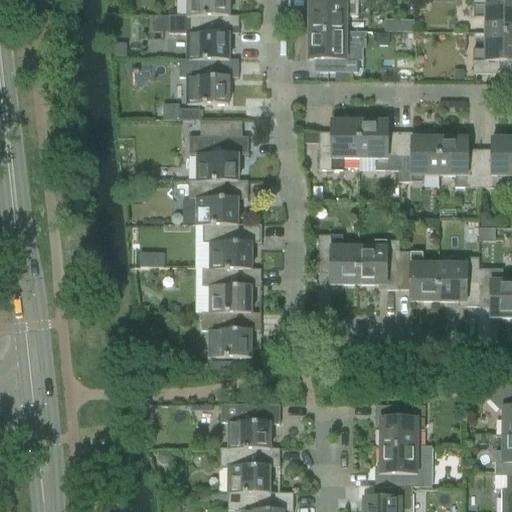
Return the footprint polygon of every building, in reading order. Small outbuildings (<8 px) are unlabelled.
[(186,0),(187,19),(228,20),(228,0),(186,0)] [(358,19),(357,0),(319,0),(319,7),(308,7),(308,35),(346,35),(346,19),(358,19)] [(511,36),(511,8),(510,8),(510,0),(471,0),(472,20),(485,20),(485,36),(511,36)] [(167,19),(167,38),(186,38),(186,63),(228,63),(228,31),(238,32),(238,20),(228,20),(187,19),(167,19)] [(115,40),(130,40),(130,22),(114,22),(115,40)] [(357,76),(357,57),(357,52),(345,52),(346,35),(308,35),(308,63),(319,63),(319,76),(334,76),(350,76),(357,76)] [(511,64),(511,36),(485,36),(485,52),(472,52),(472,77),(510,77),(510,64),(511,64)] [(112,47),(112,58),(125,59),(125,47),(112,47)] [(228,63),(186,63),(179,63),(179,82),(186,82),(186,108),(227,108),(227,75),(237,75),(238,63),(228,63)] [(464,83),(464,73),(452,73),(452,83),(464,83)] [(334,76),(334,84),(350,84),(350,76),(334,76)] [(161,123),(177,123),(177,112),(177,105),(161,104),(161,123)] [(190,112),(190,123),(193,123),(198,123),(198,112),(190,112)] [(188,140),(188,158),(196,158),(196,184),(237,184),(237,158),(237,153),(247,153),(247,140),(242,140),(241,140),(241,125),(199,124),(199,140),(190,140),(188,140)] [(358,162),(359,125),(330,124),(330,136),(318,135),(318,174),(344,174),(344,162),(358,162)] [(359,125),(358,162),(374,162),(374,174),(398,174),(398,136),(387,136),(387,125),(359,125)] [(438,180),(438,141),(411,141),(412,136),(398,136),(398,174),(398,176),(398,185),(411,185),(411,179),(438,180)] [(478,191),(478,153),(466,153),(466,142),(438,141),(438,180),(455,180),(455,191),(478,191)] [(511,178),(511,141),(490,142),(490,153),(478,153),(478,191),(502,191),(502,179),(511,178)] [(247,197),(247,184),(237,184),(196,184),(187,184),(187,203),(196,203),(196,228),(201,228),(236,228),(237,196),(247,197)] [(400,212),(400,221),(411,221),(411,212),(400,212)] [(479,217),(479,229),(491,229),(491,217),(479,217)] [(260,228),(236,228),(201,228),(201,247),(209,247),(209,272),(250,272),(250,241),(260,241),(260,228)] [(357,288),(357,251),(342,251),(342,239),(317,239),(317,276),(329,276),(329,288),(357,288)] [(357,251),(357,288),(384,288),(384,293),(397,293),(397,256),(398,244),(384,244),(374,244),(373,251),(357,251)] [(139,256),(139,270),(147,271),(148,256),(139,256)] [(437,305),(437,268),(421,268),(421,256),(397,256),(397,293),(409,293),(409,305),(437,305)] [(477,310),(477,272),(477,261),(464,261),(464,268),(437,268),(437,305),(464,305),(464,310),(477,310)] [(260,285),(260,272),(250,272),(209,272),(201,272),(201,291),(209,291),(208,315),(250,316),(250,285),(260,285)] [(511,321),(511,284),(501,284),(501,272),(477,272),(477,310),(489,310),(489,322),(511,321)] [(250,316),(208,315),(201,315),(200,335),(208,335),(208,361),(250,361),(250,329),(260,329),(260,316),(250,316)] [(477,387),(467,387),(468,397),(474,397),(477,394),(477,387)] [(502,438),(511,438),(511,388),(484,388),(484,398),(490,398),(489,402),(499,411),(502,411),(502,438)] [(279,428),(279,408),(220,407),(220,425),(228,426),(227,452),(268,452),(269,428),(278,428),(279,428)] [(424,434),(424,422),(424,410),(375,409),(374,422),(379,422),(379,449),(416,450),(416,434),(424,434)] [(511,438),(502,438),(501,438),(501,454),(494,454),(494,478),(505,478),(511,478),(511,438)] [(430,490),(430,450),(416,450),(379,449),(379,476),(374,476),(374,489),(412,490),(430,490)] [(278,465),(279,452),(268,452),(227,452),(219,452),(219,469),(227,469),(227,495),(268,496),(268,465),(278,465)] [(157,457),(157,463),(161,467),(166,467),(170,463),(171,458),(167,453),(161,453),(157,457)] [(500,502),(500,511),(511,511),(511,478),(505,478),(505,492),(501,492),(500,502)] [(411,511),(412,490),(374,489),(374,501),(363,501),(362,511),(411,511)] [(292,496),(268,496),(227,495),(226,511),(282,511),(282,508),(292,509),(292,496)]
